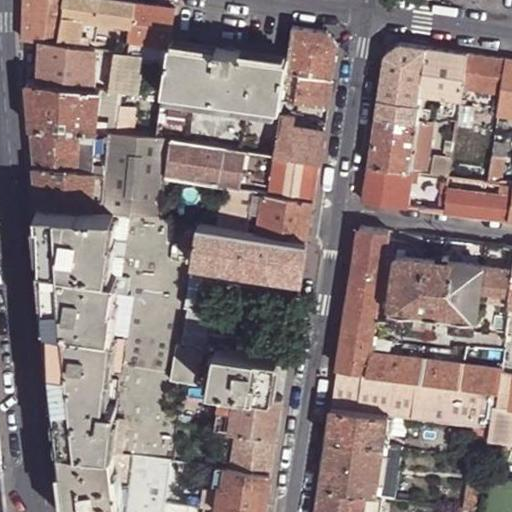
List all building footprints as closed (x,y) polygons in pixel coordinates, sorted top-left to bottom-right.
[(25,0),(24,38),(40,40),(59,43),(65,0),(25,0)] [(135,2),(123,0),(65,0),(59,43),(80,45),(84,19),(132,26),(135,2)] [(175,8),(135,2),(132,26),(130,42),(129,44),(128,52),(129,52),(126,76),(139,77),(140,77),(142,61),(167,65),(170,41),(175,8)] [(330,31),(294,25),(293,35),(289,59),(287,70),(333,77),(338,42),(330,31)] [(59,43),(40,40),(37,82),(95,89),(99,48),(80,45),(59,43)] [(167,65),(163,92),(237,103),(245,52),(170,41),(167,65)] [(385,54),(376,114),(418,120),(419,106),(421,97),(428,45),(401,41),(385,54)] [(128,52),(129,44),(113,42),(112,50),(116,51),(128,52)] [(467,51),(428,45),(421,97),(426,98),(427,93),(445,95),(443,113),(451,114),(454,97),(461,98),(462,86),(467,51)] [(129,52),(128,52),(116,51),(115,58),(111,80),(124,82),(125,82),(126,76),(129,52)] [(507,57),(467,51),(462,86),(496,92),(502,93),(507,57)] [(289,59),(245,52),(237,103),(282,110),(283,99),(287,70),(289,59)] [(511,58),(507,57),(502,93),(499,110),(499,114),(511,116),(511,58)] [(329,106),(333,77),(287,70),(283,99),(329,106)] [(139,77),(126,76),(125,82),(124,82),(123,93),(131,94),(136,94),(139,77)] [(124,82),(111,80),(110,91),(123,93),(124,82)] [(37,82),(28,81),(32,125),(95,130),(97,130),(100,102),(101,90),(95,89),(37,82)] [(123,93),(110,91),(101,90),(100,102),(114,103),(110,130),(117,131),(123,93)] [(502,93),(496,92),(494,109),(499,110),(502,93)] [(131,94),(123,93),(117,131),(126,132),(131,94)] [(460,104),(457,120),(457,125),(467,126),(470,106),(466,105),(460,104)] [(418,120),(411,170),(436,174),(449,176),(451,164),(457,125),(457,120),(451,119),(445,159),(428,156),(434,121),(428,120),(429,108),(419,106),(418,120)] [(376,114),(369,164),(405,169),(411,170),(418,120),(376,114)] [(280,118),(279,127),(291,129),(292,121),(280,118)] [(95,130),(32,125),(35,166),(93,172),(95,130)] [(279,127),(275,154),(320,161),(324,134),(291,129),(279,127)] [(126,132),(117,131),(110,130),(97,130),(95,130),(93,172),(35,166),(38,205),(113,211),(163,217),(166,177),(169,138),(157,136),(126,132)] [(230,147),(169,138),(166,177),(269,193),(314,201),(320,161),(275,154),(230,147)] [(490,170),(488,182),(500,183),(502,169),(504,158),(492,155),(490,170)] [(363,201),(389,205),(391,188),(402,189),(403,179),(405,169),(369,164),(363,201)] [(451,164),(449,176),(488,182),(490,170),(451,164)] [(411,170),(405,169),(403,179),(434,184),(436,174),(411,170)] [(511,170),(502,169),(500,183),(505,184),(511,184),(511,170)] [(503,197),(511,198),(511,196),(511,184),(505,184),(503,197)] [(420,209),(509,221),(511,198),(503,197),(423,187),(422,192),(420,209)] [(389,205),(408,208),(411,191),(402,189),(391,188),(389,205)] [(408,208),(420,209),(422,192),(411,191),(408,208)] [(314,201),(269,193),(263,234),(308,240),(314,201)] [(113,211),(38,205),(41,240),(172,259),(174,219),(163,217),(113,211)] [(302,279),(308,240),(263,234),(198,223),(197,236),(195,250),(193,262),(222,266),(302,279)] [(359,226),(346,312),(376,316),(385,262),(390,263),(390,257),(388,256),(390,247),(387,247),(389,230),(359,226)] [(195,250),(197,236),(183,234),(180,247),(195,250)] [(172,259),(41,240),(43,262),(110,272),(188,284),(191,266),(192,262),(172,259)] [(442,259),(396,252),(388,320),(414,323),(415,312),(452,316),(450,328),(475,331),(476,325),(480,290),(484,264),(455,261),(456,256),(443,254),(442,259)] [(114,312),(117,284),(109,283),(110,272),(43,262),(47,321),(112,332),(115,312),(114,312)] [(511,285),(511,267),(484,264),(480,290),(501,293),(500,301),(510,302),(511,285)] [(188,286),(185,305),(208,308),(214,269),(191,266),(188,284),(188,286)] [(300,293),(302,279),(222,266),(219,280),(300,293)] [(117,284),(188,286),(188,284),(110,272),(109,283),(117,284)] [(114,332),(180,342),(185,305),(188,286),(117,284),(114,312),(115,312),(112,332),(114,332)] [(185,305),(180,342),(219,348),(221,348),(243,351),(244,339),(245,336),(207,330),(211,309),(208,308),(185,305)] [(346,312),(337,367),(498,389),(501,371),(502,371),(503,367),(371,350),(376,316),(346,312)] [(415,312),(414,323),(450,328),(452,316),(415,312)] [(109,371),(114,332),(112,332),(47,321),(48,325),(54,362),(109,371)] [(212,387),(219,348),(180,342),(114,332),(109,371),(162,379),(184,382),(212,387)] [(291,349),(291,346),(244,339),(243,351),(255,353),(278,358),(280,349),(291,350),(291,349)] [(279,358),(278,358),(255,353),(243,351),(221,348),(219,348),(212,387),(225,389),(232,390),(237,391),(274,396),(279,358)] [(290,359),(291,350),(280,349),(278,358),(279,358),(290,359)] [(55,367),(66,447),(112,452),(117,406),(104,404),(109,371),(54,362),(55,367)] [(337,367),(332,406),(389,415),(475,427),(493,430),(496,406),(498,389),(337,367)] [(117,406),(112,452),(175,460),(178,422),(184,382),(162,379),(109,371),(104,404),(117,406)] [(498,389),(496,406),(504,407),(510,408),(511,395),(511,372),(502,371),(501,371),(498,389)] [(232,390),(225,389),(223,400),(230,401),(232,390)] [(277,437),(283,397),(274,396),(237,391),(230,430),(237,431),(277,437)] [(332,406),(327,436),(384,444),(389,415),(332,406)] [(511,408),(510,408),(504,407),(503,415),(511,416),(511,408)] [(487,459),(493,430),(475,427),(470,457),(487,459)] [(272,475),(277,437),(237,431),(231,468),(272,475)] [(327,436),(319,487),(366,494),(376,496),(382,462),(384,444),(327,436)] [(112,452),(66,447),(72,511),(168,511),(175,460),(112,452)] [(487,459),(470,457),(463,508),(468,509),(481,511),(487,459)] [(382,462),(376,496),(395,498),(399,465),(382,462)] [(231,468),(224,467),(217,509),(227,511),(233,511),(265,511),(272,475),(231,468)] [(319,487),(315,511),(363,511),(366,494),(319,487)]
